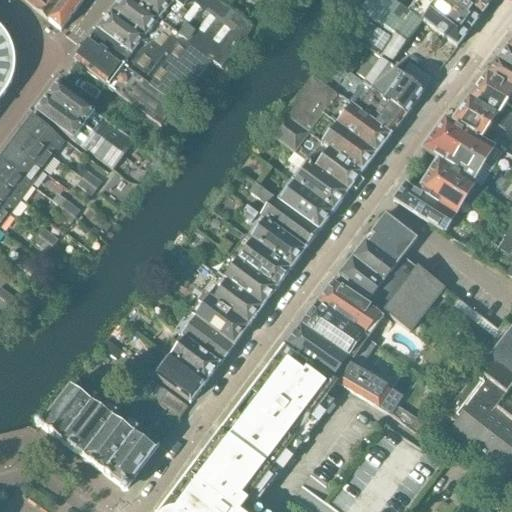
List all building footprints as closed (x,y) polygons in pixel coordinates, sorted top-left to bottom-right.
[(35,0),(30,6),(37,13),(49,23),(62,3),(64,0),(35,0)] [(64,0),(62,3),(49,23),(61,33),(85,0),(64,0)] [(177,107),(211,62),(126,0),(123,0),(90,43),(177,107)] [(126,0),(211,62),(221,70),(252,29),(214,0),(126,0)] [(408,14),(388,0),(369,0),(344,35),(358,46),(382,63),(390,69),(395,72),(404,60),(427,29),(408,14)] [(427,0),(418,0),(408,14),(427,29),(456,50),(470,32),(427,0)] [(456,0),(427,0),(470,32),(480,17),(456,0)] [(456,0),(480,17),(491,3),(486,0),(456,0)] [(0,100),(3,97),(6,92),(9,87),(11,82),(12,76),(13,71),(13,65),(13,59),(11,54),(10,49),(7,44),(4,39),(1,34),(0,33),(0,100)] [(90,43),(74,63),(161,127),(177,107),(90,43)] [(382,63),(358,46),(344,66),(367,83),(382,63)] [(511,53),(507,50),(497,63),(511,72),(511,53)] [(433,82),(431,81),(404,60),(395,72),(424,94),(433,82)] [(332,62),(316,82),(353,110),(390,138),(406,118),(373,93),(332,62)] [(511,72),(497,63),(495,67),(488,76),(511,90),(511,72)] [(406,118),(424,94),(395,72),(390,69),(373,93),(406,118)] [(511,90),(488,76),(483,82),(478,89),(506,105),(510,100),(511,101),(511,90)] [(311,79),(297,100),(376,157),(390,138),(353,110),(316,82),(311,79)] [(112,171),(134,143),(57,85),(35,114),(112,171)] [(478,89),(478,90),(469,101),(511,125),(511,124),(511,116),(502,111),(506,105),(478,89)] [(288,112),(283,119),(362,176),(376,157),(297,100),(288,112)] [(469,101),(466,105),(460,113),(488,129),(492,123),(505,133),(511,125),(469,101)] [(455,120),(451,125),(494,149),(498,143),(484,134),(488,129),(460,113),(455,120)] [(21,134),(53,158),(65,143),(32,119),(21,134)] [(268,138),(291,155),(347,195),(362,176),(283,119),(268,138)] [(445,121),(434,135),(482,166),(494,149),(451,125),(445,121)] [(21,134),(9,148),(42,173),(53,158),(21,134)] [(422,152),(437,162),(471,182),(482,166),(434,135),(422,152)] [(9,148),(0,160),(0,163),(31,187),(42,173),(9,148)] [(333,214),(347,195),(291,155),(285,163),(299,173),(299,172),(303,175),(294,186),(333,214)] [(437,162),(430,173),(427,178),(464,201),(474,185),(471,182),(437,162)] [(0,163),(0,186),(20,202),(31,187),(0,163)] [(82,180),(97,191),(101,185),(87,174),(82,180)] [(280,205),(242,177),(237,184),(249,193),(248,194),(268,210),(261,220),(305,252),(319,234),(280,205)] [(427,178),(420,189),(417,194),(454,218),(464,201),(427,178)] [(97,191),(82,180),(78,186),(92,197),(97,191)] [(294,186),(291,183),(285,191),(289,193),(280,205),(319,234),(333,214),(294,186)] [(0,186),(0,208),(9,216),(20,202),(0,186)] [(405,186),(393,203),(443,235),(454,218),(417,194),(405,186)] [(60,209),(74,220),(80,213),(66,202),(60,209)] [(0,208),(0,227),(9,216),(0,208)] [(74,220),(60,209),(55,215),(70,226),(74,220)] [(290,272),(305,252),(261,220),(246,209),(241,216),(239,218),(254,230),(247,239),(290,272)] [(385,217),(337,278),(410,335),(444,290),(417,269),(416,270),(403,259),(417,241),(385,217)] [(38,237),(52,248),(58,242),(43,230),(38,237)] [(52,248),(38,237),(34,243),(48,254),(52,248)] [(229,274),(224,281),(262,310),(290,272),(247,239),(234,256),(234,257),(224,271),(229,274)] [(16,266),(30,277),(35,271),(21,259),(16,266)] [(30,277),(16,266),(11,272),(25,283),(30,277)] [(247,329),(262,310),(224,281),(218,289),(217,287),(208,299),(247,329)] [(332,285),(316,307),(363,339),(379,317),(332,285)] [(0,299),(8,305),(13,299),(0,288),(0,299)] [(233,348),(247,329),(208,299),(205,297),(191,317),(192,317),(218,337),(233,348)] [(8,305),(0,299),(0,309),(3,312),(8,305)] [(316,307),(301,328),(300,328),(347,360),(348,358),(363,339),(316,307)] [(219,368),(233,348),(218,337),(192,317),(188,323),(184,320),(173,333),(180,339),(219,368)] [(511,327),(444,416),(455,424),(448,433),(511,482),(511,327)] [(337,385),(390,418),(403,399),(373,380),(376,376),(348,358),(347,360),(300,328),(294,337),(284,350),(322,375),(338,385),(337,385)] [(219,368),(180,339),(177,345),(171,341),(161,353),(205,387),(205,386),(219,368)] [(108,342),(107,343),(102,348),(119,361),(124,354),(108,342)] [(284,350),(283,350),(264,376),(302,405),(315,415),(337,385),(338,385),(322,375),(284,350)] [(155,379),(189,406),(198,394),(199,395),(200,393),(200,392),(203,388),(204,388),(205,387),(161,353),(161,354),(169,361),(155,379)] [(131,377),(137,370),(126,362),(121,369),(131,377)] [(305,419),(309,422),(315,415),(302,405),(264,376),(249,396),(297,430),(305,419)] [(40,428),(54,439),(57,436),(63,440),(60,443),(62,445),(79,423),(96,400),(99,396),(77,379),(40,428)] [(158,406),(167,394),(158,388),(149,400),(158,406)] [(167,394),(158,406),(178,422),(179,420),(178,420),(186,410),(186,411),(187,409),(167,394)] [(294,442),(291,438),(297,430),(249,396),(235,414),(287,452),(294,442)] [(82,459),(83,460),(99,439),(117,416),(108,408),(107,409),(96,400),(79,423),(62,445),(76,456),(79,452),(84,456),(82,459)] [(273,471),(287,452),(235,414),(221,432),(273,471)] [(104,476),(138,431),(142,426),(133,419),(129,425),(117,416),(99,439),(83,460),(98,471),(100,468),(105,471),(102,475),(104,476)] [(385,428),(335,495),(327,506),(302,486),(292,500),(307,511),(359,511),(361,509),(409,444),(385,428)] [(104,476),(125,492),(159,447),(138,431),(104,476)] [(268,476),(273,471),(221,432),(217,438),(268,476)] [(241,511),(242,511),(268,476),(217,438),(161,511),(241,511)] [(407,511),(442,466),(409,444),(361,509),(359,511),(407,511)]
